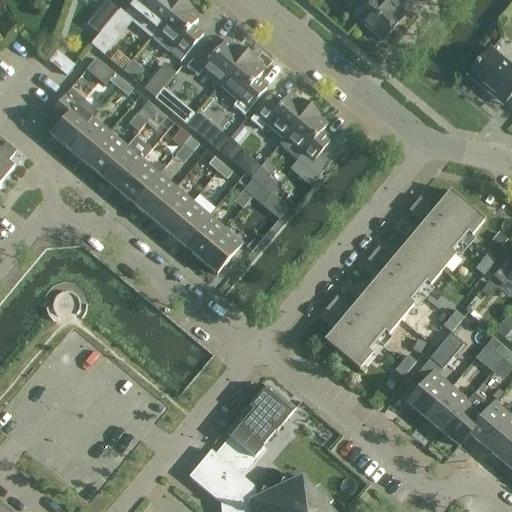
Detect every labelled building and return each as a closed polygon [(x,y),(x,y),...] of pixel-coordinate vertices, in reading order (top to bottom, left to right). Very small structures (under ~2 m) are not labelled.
[(123,14),(122,16),(132,24),(133,25),(142,32),(151,40),(156,34),(183,2),(179,0),(152,0),(147,7),(138,0),(135,0),(125,12),(123,14)] [(368,0),(366,3),(353,18),(383,43),(402,20),(395,15),(407,0),(368,0)] [(156,34),(151,40),(160,47),(169,55),(180,64),(183,60),(196,45),(195,44),(189,51),(180,44),(193,28),(200,20),(191,12),(192,10),(183,2),(156,34)] [(202,50),(190,65),(187,69),(198,78),(202,73),(220,87),(246,56),(237,48),(235,49),(226,42),(212,59),(202,51),(203,50),(202,50)] [(511,69),(490,51),(467,77),(484,91),(486,88),(505,104),(511,95),(511,69)] [(246,56),(220,87),(237,102),(233,108),(244,117),(254,105),(267,90),(266,89),(264,91),(255,84),(264,73),(254,66),(256,64),(246,56)] [(124,84),(115,77),(109,84),(118,92),(124,84)] [(163,90),(152,80),(144,90),(155,100),(163,90)] [(124,84),(118,92),(127,99),(133,92),(124,84)] [(163,90),(155,100),(186,126),(194,117),(163,90)] [(50,137),(67,151),(93,120),(92,120),(93,115),(93,112),(91,109),(70,91),(50,116),(61,125),(50,137)] [(260,110),(250,122),(261,132),(265,126),(283,141),(310,109),(300,101),(299,103),(290,95),(281,105),(272,98),(274,96),(273,95),(260,110)] [(148,105),(142,112),(137,119),(146,126),(157,112),(148,105)] [(283,141),(279,147),(297,162),(308,171),(324,152),(323,151),(322,152),(313,144),(321,134),(327,127),(318,119),(320,117),(310,109),(283,141)] [(157,112),(146,126),(155,134),(167,120),(157,112)] [(187,127),(218,154),(219,153),(228,142),(197,115),(187,127)] [(67,151),(84,165),(109,134),(93,120),(67,151)] [(175,139),(184,147),(190,140),(181,132),(175,139)] [(109,134),(84,165),(100,179),(126,148),(109,134)] [(190,140),(184,147),(194,154),(199,147),(190,140)] [(221,153),(234,164),(243,153),(244,153),(231,142),(221,153)] [(0,144),(0,187),(21,163),(0,144)] [(100,179),(117,193),(143,162),(135,156),(139,152),(131,145),(127,150),(126,148),(100,179)] [(243,153),(234,164),(251,179),(260,168),(243,153)] [(224,168),(214,160),(209,167),(218,175),(224,168)] [(117,193),(134,207),(159,176),(164,171),(157,165),(153,166),(150,169),(143,162),(117,193)] [(224,168),(218,175),(227,182),(233,175),(224,168)] [(264,168),(253,181),(266,192),(276,179),(264,168)] [(134,207),(150,221),(176,190),(159,176),(134,207)] [(256,197),(262,189),(252,182),(246,189),(256,197)] [(262,189),(256,197),(265,204),(271,197),(262,189)] [(150,221),(167,235),(193,204),(176,190),(150,221)] [(468,235),(472,238),(485,223),(449,193),(434,211),(420,199),(408,213),(423,225),(393,261),(378,249),(367,263),(381,275),(351,311),(336,299),(325,313),(339,325),(323,343),(359,373),(372,357),(368,354),(384,335),(388,339),(414,307),(410,304),(426,285),(430,288),(456,257),(452,253),(468,235)] [(184,249),(209,218),(193,204),(167,235),(184,249)] [(184,249),(200,263),(226,232),(209,218),(184,249)] [(226,232),(200,263),(217,277),(243,246),(226,232)] [(499,234),(491,243),(500,250),(507,242),(499,234)] [(475,271),(483,278),(496,263),(488,256),(475,271)] [(511,262),(509,260),(496,275),(493,278),(503,287),(508,281),(511,283),(511,262)] [(489,284),(481,294),(489,300),(497,290),(489,284)] [(436,308),(445,316),(453,308),(443,300),(436,308)] [(449,321),(443,316),(437,322),(444,327),(443,328),(451,335),(464,320),(456,313),(449,321)] [(468,316),(462,324),(468,329),(475,322),(468,316)] [(430,361),(443,371),(463,347),(451,336),(430,361)] [(418,342),(412,353),(421,357),(427,346),(418,342)] [(494,354),(503,361),(509,355),(500,347),(494,354)] [(511,367),(511,357),(509,355),(503,361),(511,369),(511,367)] [(416,364),(408,358),(395,373),(403,380),(416,364)] [(425,420),(451,390),(433,375),(407,406),(425,420)] [(393,377),(384,388),(392,394),(401,383),(393,377)] [(249,408),(222,440),(226,443),(254,467),(266,452),(262,449),(275,433),(276,434),(296,411),(268,387),(250,409),(249,408)] [(468,404),(451,390),(425,420),(442,434),(468,404)] [(459,449),(469,437),(484,417),(468,404),(442,434),(459,449)] [(485,450),(511,419),(494,405),(484,417),(469,437),(485,450)] [(511,451),(511,420),(511,419),(485,450),(502,464),(511,451)] [(329,511),(328,510),(332,506),(318,489),(314,493),(302,479),(288,485),(282,482),(279,489),(269,493),(262,491),(260,497),(255,499),(254,490),(243,480),(254,467),(226,443),(215,457),(211,453),(189,480),(220,506),(220,511),(329,511)] [(511,451),(502,464),(511,472),(511,451)] [(266,470),(263,484),(276,486),(279,473),(266,470)]
